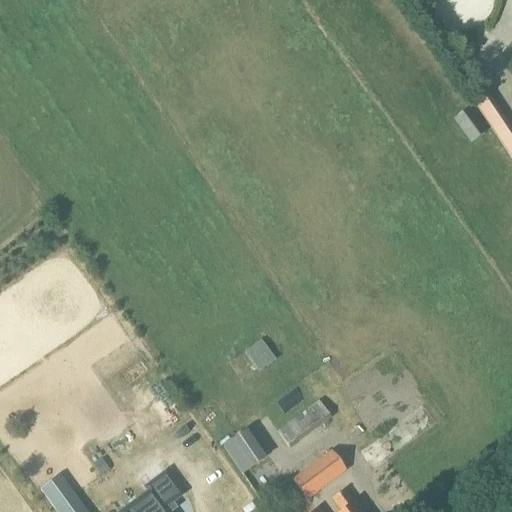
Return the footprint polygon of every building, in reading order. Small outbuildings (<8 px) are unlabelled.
[(472,101),(511,160),(511,128),(487,91),(472,101)] [(470,143),(487,133),(468,108),(453,120),(470,143)] [(261,340),(244,352),(256,370),(273,358),(262,341),(261,340)] [(161,396),(107,429),(128,463),(143,453),(144,455),(183,432),(161,396)] [(290,449),(331,419),(318,401),(277,432),(290,449)] [(416,429),(399,435),(404,450),(421,444),(416,429)] [(225,446),(243,476),(266,462),(248,432),(225,446)] [(306,501),(346,471),(330,451),(290,481),(306,501)] [(129,511),(127,511),(180,511),(175,506),(185,499),(180,492),(191,484),(168,459),(149,474),(156,483),(126,507),(129,511)] [(40,490),(54,510),(70,497),(56,478),(40,490)] [(339,511),(316,511),(315,511),(360,511),(354,504),(344,491),(331,500),(339,511)]
